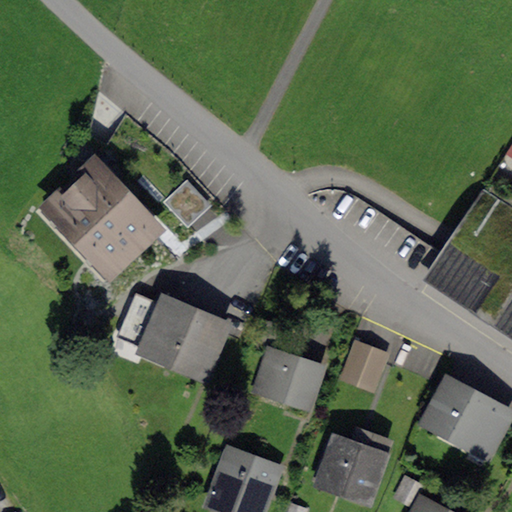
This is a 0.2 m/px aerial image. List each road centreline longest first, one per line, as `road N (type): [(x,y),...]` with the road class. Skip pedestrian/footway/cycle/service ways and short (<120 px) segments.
road 1 (residential): [(57,0),(287,192)]
road 2 (residential): [(287,192),(511,355)]
road 3 (residential): [(439,235),(347,178),(328,175),(287,192)]
